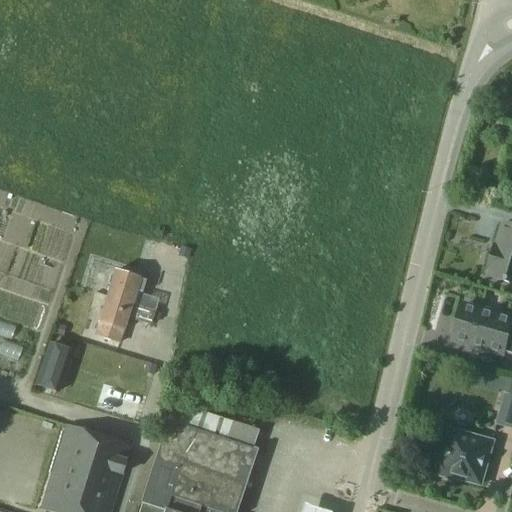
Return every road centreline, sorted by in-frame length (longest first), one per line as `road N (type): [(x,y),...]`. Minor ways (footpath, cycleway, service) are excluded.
road 1 (tertiary): [(364,491),(403,317),(495,32)]
road 2 (unknown): [(124,511),(167,315)]
